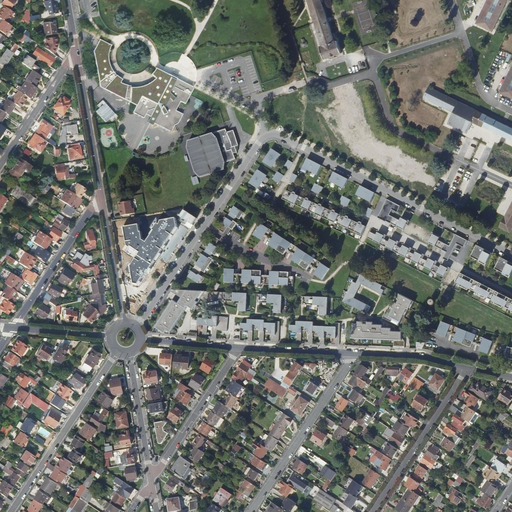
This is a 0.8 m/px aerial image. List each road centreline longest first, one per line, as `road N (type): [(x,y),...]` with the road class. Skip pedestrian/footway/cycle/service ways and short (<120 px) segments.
road 1 (residential): [(135,327),(267,134),(511,254)]
road 2 (residential): [(118,350),(11,511)]
road 3 (unclassified): [(251,511),(353,353)]
road 4 (unclassified): [(372,511),(468,367)]
road 5 (unclassified): [(150,480),(236,347)]
road 6 (residential): [(12,327),(101,202)]
road 7 (unclassified): [(76,57),(101,202)]
road 8 (residential): [(0,166),(76,57)]
road 9 (residential): [(128,351),(150,480)]
road 10 (unclassified): [(101,202),(124,323)]
